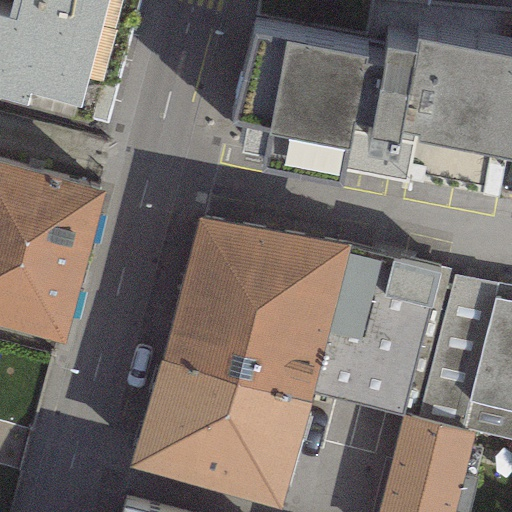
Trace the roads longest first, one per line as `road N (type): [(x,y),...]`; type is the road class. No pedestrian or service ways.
road 1 (residential): [(134,181),(511,242)]
road 2 (residential): [(134,181),(51,511)]
road 3 (residential): [(180,0),(134,181)]
